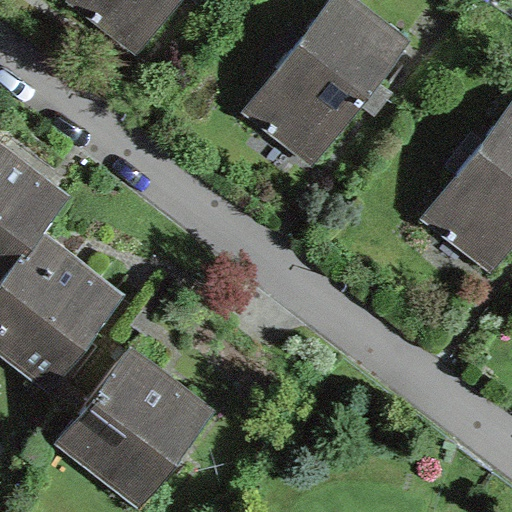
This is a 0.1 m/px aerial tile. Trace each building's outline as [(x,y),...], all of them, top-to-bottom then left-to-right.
[(174,0),(77,0),(76,3),(87,11),(98,19),(102,15),(139,45),(174,0)] [(277,126),(315,156),(406,40),(353,0),(326,0),(265,79),(249,103),(255,108),(251,113),(262,122),(274,131),(277,126)] [(454,237),(457,233),(495,263),(511,240),(511,98),(428,209),(435,215),(431,220),(443,229),(454,237)] [(0,279),(37,231),(38,232),(66,196),(13,155),(0,144),(0,279)] [(37,231),(0,279),(0,312),(2,314),(0,317),(0,324),(6,329),(0,337),(0,340),(28,363),(28,364),(51,382),(119,295),(69,255),(38,232),(37,231)] [(82,452),(142,499),(210,411),(160,372),(127,346),(73,416),(97,434),(82,452)]
